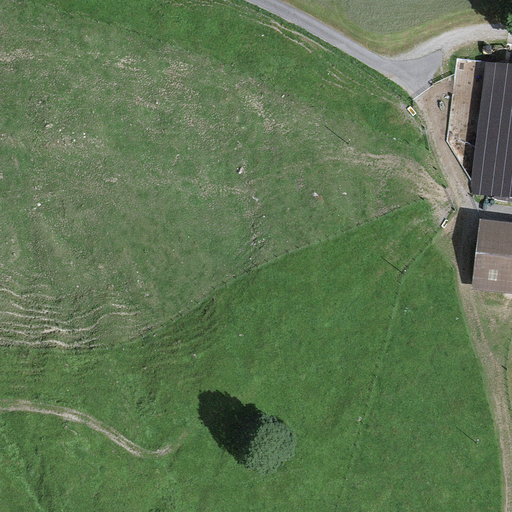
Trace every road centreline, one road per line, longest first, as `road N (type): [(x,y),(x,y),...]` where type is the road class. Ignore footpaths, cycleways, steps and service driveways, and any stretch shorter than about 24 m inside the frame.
road 1 (track): [(256,0),(396,76),(422,104),(471,201),(511,214)]
road 2 (track): [(471,201),(464,279),(501,445),(504,511)]
